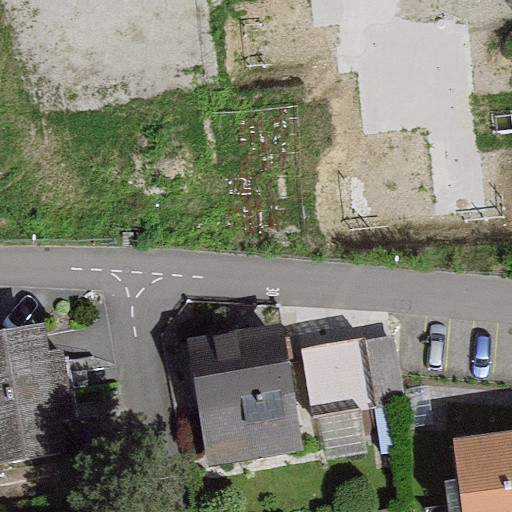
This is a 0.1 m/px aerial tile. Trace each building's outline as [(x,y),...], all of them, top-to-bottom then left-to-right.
[(0,404),(59,394),(53,364),(40,367),(34,337),(0,343),(0,404)] [(274,361),(270,340),(190,353),(210,465),(289,452),(274,361)] [(388,347),(384,348),(299,361),(308,421),(395,407),(388,347)] [(49,426),(64,424),(59,394),(0,404),(0,465),(55,456),(49,426)] [(511,511),(511,442),(449,451),(456,511),(511,511)]
